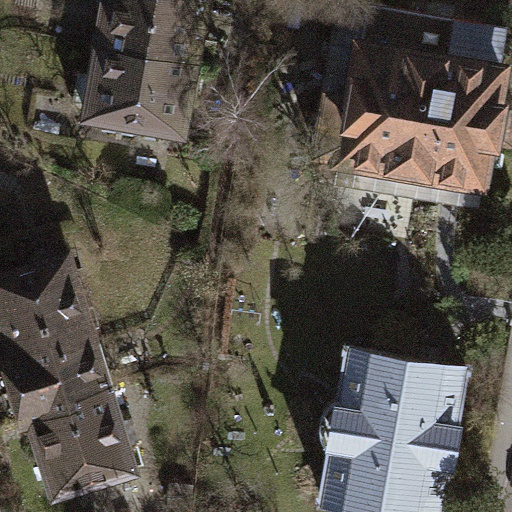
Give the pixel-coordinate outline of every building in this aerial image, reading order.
[(195,61),(205,0),(110,0),(103,45),(195,61)] [(326,84),(315,150),(482,178),(488,138),(508,141),(511,117),(511,105),(494,102),(507,27),(364,3),(350,88),(326,84)] [(182,131),(195,61),(103,45),(97,44),(92,71),(81,69),(75,98),(88,100),(86,114),(182,131)] [(0,271),(0,325),(7,348),(91,323),(70,251),(0,271)] [(7,348),(29,420),(112,394),(91,323),(7,348)] [(328,446),(320,495),(420,511),(441,511),(450,458),(455,447),(457,434),(456,421),(466,364),(346,341),(339,390),(341,399),(348,403),(341,438),(335,439),(328,446)] [(29,420),(52,492),(134,466),(112,394),(29,420)]
